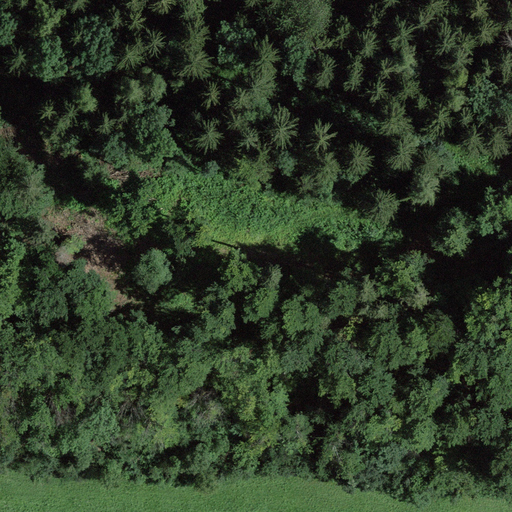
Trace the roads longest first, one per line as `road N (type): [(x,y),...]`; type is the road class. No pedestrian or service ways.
road 1 (track): [(0,82),(279,71),(387,97),(415,124),(511,181)]
road 2 (track): [(505,179),(437,211),(290,227)]
